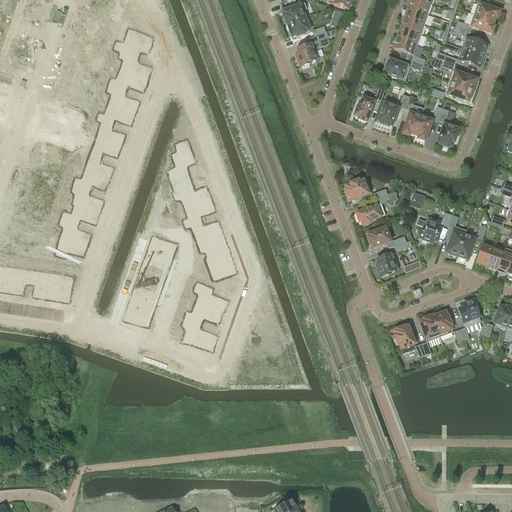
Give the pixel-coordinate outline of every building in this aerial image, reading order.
[(351,1),(348,0),(326,0),(326,4),(347,11),(348,7),(349,7),(351,1)] [(413,11),(427,16),(425,15),(429,6),(431,7),(431,6),(412,0),(410,0),(407,9),(413,11)] [(285,26),(307,18),(304,11),(306,11),(304,4),(281,13),(283,17),(282,18),(285,26)] [(472,16),(493,23),(495,19),(496,20),(499,12),(476,4),(472,16)] [(404,19),(424,27),(427,16),(413,11),(407,9),(404,19)] [(455,28),(466,33),(468,27),(491,35),(494,28),(492,27),(493,23),(472,16),(468,27),(457,23),(455,28)] [(307,18),(285,26),(286,27),(286,26),(291,39),(295,37),(296,38),(298,37),(298,38),(303,36),(305,35),(304,34),(309,32),(304,20),(307,19),(307,18)] [(424,27),(404,19),(400,30),(406,32),(420,37),(424,27)] [(313,38),(325,34),(323,28),(311,33),(313,38)] [(466,33),(455,28),(453,34),(464,38),(466,33)] [(396,40),(417,47),(420,37),(406,32),(400,30),(396,39),(396,40)] [(123,44),(121,52),(132,56),(134,49),(146,53),(146,50),(148,51),(151,42),(150,41),(151,39),(146,37),(146,36),(138,33),(137,34),(133,32),(128,46),(123,44)] [(325,34),(313,38),(316,44),(327,40),(325,34)] [(463,50),(482,57),(486,46),(467,39),(463,50)] [(410,63),(422,67),(424,61),(413,57),(417,47),(396,40),(394,46),(393,50),(413,57),(410,63)] [(298,57),(295,58),(296,60),(298,67),(299,67),(299,69),(301,69),(308,66),(310,65),(309,64),(319,61),(313,45),(296,51),(298,57)] [(482,57),(463,50),(458,62),(478,69),(482,57)] [(121,52),(118,58),(128,61),(125,72),(146,80),(149,72),(147,72),(149,68),(130,61),(132,56),(121,52)] [(443,62),(454,66),(456,61),(445,56),(443,62)] [(422,67),(410,63),(409,69),(389,62),(388,64),(386,64),(386,65),(386,64),(383,72),(384,72),(383,73),(384,73),(384,76),(404,83),(409,69),(420,73),(422,67)] [(454,66),(443,62),(441,68),(452,72),(448,83),(472,92),(472,90),(472,91),(475,83),(476,80),(452,72),(454,66)] [(111,79),(109,86),(120,90),(122,84),(141,91),(142,87),(143,87),(146,80),(125,72),(121,83),(111,79)] [(472,92),(448,83),(444,94),(433,90),(430,96),(442,100),(444,95),(467,103),(472,92)] [(109,86),(106,92),(116,95),(113,106),(134,113),(136,106),(135,106),(137,102),(129,99),(128,99),(125,98),(125,97),(125,98),(118,95),(120,90),(109,86)] [(380,103),(384,91),(378,89),(374,101),(363,97),(358,109),(356,109),(353,117),(358,119),(357,121),(366,124),(374,101),(380,103)] [(384,102),(377,123),(380,124),(379,125),(380,126),(388,129),(388,128),(388,129),(389,127),(391,128),(398,108),(404,110),(408,98),(402,96),(398,107),(384,102)] [(409,112),(401,135),(409,137),(409,136),(413,137),(421,116),(423,110),(412,107),(414,100),(408,98),(404,110),(409,112)] [(99,113),(96,120),(102,122),(102,121),(108,124),(110,118),(116,120),(121,122),(129,125),(129,123),(130,124),(132,118),(131,117),(133,114),(134,113),(113,106),(109,117),(99,113)] [(421,116),(413,137),(418,139),(417,140),(424,143),(432,120),(438,122),(442,110),(436,108),(432,120),(421,116)] [(443,124),(436,144),(439,145),(439,146),(439,147),(447,150),(447,149),(448,150),(448,148),(451,149),(453,145),(454,145),(457,137),(456,136),(458,129),(444,123),(448,113),(442,110),(438,122),(443,124)] [(102,122),(100,128),(104,129),(101,139),(119,146),(120,143),(121,143),(124,136),(106,129),(108,124),(102,121),(102,122)] [(93,148),(90,154),(96,156),(98,151),(116,157),(119,149),(118,149),(119,146),(101,139),(97,149),(93,148)] [(182,171),(174,174),(177,181),(188,176),(185,170),(184,166),(196,161),(193,154),(191,149),(188,140),(176,144),(179,151),(176,152),(176,154),(177,154),(179,160),(178,160),(179,160),(179,162),(178,162),(182,171)] [(90,154),(88,160),(93,162),(89,172),(108,179),(109,174),(110,174),(111,169),(111,168),(94,162),(96,156),(90,154)] [(79,186),(79,187),(85,189),(87,183),(104,189),(104,188),(108,179),(107,179),(108,179),(89,172),(86,182),(81,181),(79,186)] [(346,191),(344,192),(345,192),(344,192),(347,200),(348,201),(349,200),(350,203),(371,195),(365,181),(358,184),(357,183),(349,186),(349,187),(345,189),(346,191)] [(73,184),(71,191),(81,195),(77,205),(97,213),(99,208),(100,209),(102,202),(101,202),(101,201),(93,198),(90,197),(89,197),(83,195),(85,189),(79,187),(79,186),(73,184)] [(511,187),(504,184),(502,190),(511,193),(511,187)] [(184,189),(173,193),(175,199),(185,196),(189,207),(210,199),(209,199),(208,196),(208,195),(206,189),(205,189),(205,188),(198,191),(192,193),(186,195),(184,189)] [(511,193),(502,190),(500,196),(511,199),(508,211),(511,212),(511,193)] [(375,201),(387,197),(385,191),(373,195),(375,201)] [(414,195),(410,207),(419,210),(423,198),(414,195)] [(387,197),(375,201),(377,206),(355,215),(358,224),(360,223),(362,228),(371,224),(370,222),(385,217),(380,205),(389,202),(387,197)] [(193,218),(183,222),(185,227),(191,225),(197,223),(195,218),(201,215),(201,216),(202,215),(205,214),(213,211),(212,207),(213,207),(210,199),(189,207),(193,218)] [(63,212),(61,219),(67,221),(73,223),(75,217),(81,220),(82,220),(85,221),(93,224),(94,223),(95,223),(97,217),(96,217),(97,213),(77,205),(74,216),(63,212)] [(452,217),(447,229),(453,231),(454,228),(457,219),(459,214),(453,212),(452,217)] [(422,228),(418,239),(422,240),(421,242),(432,245),(433,243),(436,244),(442,227),(447,229),(452,217),(444,215),(441,223),(429,219),(426,229),(422,228)] [(495,226),(502,228),(504,222),(492,218),(490,224),(495,226)] [(67,221),(65,227),(69,229),(65,239),(86,246),(88,240),(86,240),(88,235),(71,228),(73,223),(67,221)] [(197,223),(191,225),(193,232),(198,230),(201,240),(221,233),(217,222),(199,229),(197,223)] [(464,237),(456,258),(467,262),(476,239),(481,240),(481,241),(485,229),(480,227),(476,238),(465,234),(464,237)] [(452,233),(445,254),(447,255),(455,258),(456,258),(464,237),(465,234),(465,232),(454,228),(453,231),(452,233)] [(368,238),(366,239),(367,240),(369,247),(370,247),(370,248),(371,247),(372,250),(390,243),(385,229),(367,236),(368,238)] [(221,233),(201,240),(205,250),(223,243),(220,234),(221,233)] [(150,244),(149,248),(167,255),(171,244),(153,238),(151,243),(150,243),(150,244)] [(392,242),(394,248),(406,244),(403,238),(392,242)] [(57,247),(55,254),(58,255),(61,256),(63,250),(80,256),(82,251),(84,252),(86,246),(65,239),(62,249),(57,247)] [(411,248),(409,242),(406,244),(394,248),(396,254),(411,248)] [(223,243),(205,250),(208,259),(227,253),(223,243)] [(482,247),(475,265),(486,269),(492,251),(493,248),(492,251),(482,247)] [(147,253),(145,258),(164,265),(167,255),(149,248),(147,252),(147,253)] [(492,251),(486,269),(496,272),(503,254),(504,252),(493,248),(492,251)] [(503,254),(496,272),(506,276),(511,258),(511,252),(504,250),(504,252),(503,254)] [(227,253),(208,259),(212,269),(231,262),(231,261),(230,262),(227,253)] [(377,267),(375,268),(375,270),(378,278),(379,279),(381,279),(388,276),(390,275),(389,274),(398,271),(392,255),(375,261),(377,267)] [(64,262),(63,265),(70,267),(72,260),(65,258),(64,262)] [(143,265),(142,269),(160,275),(164,265),(145,258),(143,264),(143,265)] [(231,262),(212,269),(216,279),(235,272),(231,262)] [(140,273),(138,279),(156,285),(160,275),(142,269),(140,273),(140,272),(140,273)] [(14,274),(11,292),(22,294),(24,277),(30,278),(31,272),(25,271),(24,275),(14,274)] [(4,272),(1,291),(11,292),(14,274),(4,272)] [(31,272),(30,278),(36,279),(35,284),(34,290),(33,297),(36,297),(45,299),(48,279),(37,277),(38,273),(31,272)] [(48,279),(45,299),(45,298),(55,300),(58,281),(48,279)] [(136,285),(134,289),(153,295),(156,285),(138,279),(136,284),(136,285)] [(58,281),(55,300),(61,301),(66,302),(69,282),(58,281)] [(197,284),(195,290),(205,294),(201,304),(201,305),(221,313),(221,312),(226,301),(215,297),(215,296),(214,296),(206,294),(208,288),(197,284)] [(133,294),(131,299),(149,306),(153,295),(134,289),(133,293),(132,294),(133,294)] [(129,305),(127,309),(146,316),(149,306),(131,299),(129,304),(128,305),(129,305)] [(459,332),(463,343),(469,341),(465,330),(480,324),(476,313),(477,312),(477,311),(474,303),(473,302),(471,303),(471,302),(464,305),(462,306),(463,309),(458,311),(465,329),(459,332)] [(187,312),(185,318),(196,322),(198,316),(217,323),(219,316),(220,317),(220,316),(221,313),(201,305),(197,315),(187,312)] [(505,332),(511,313),(511,310),(505,308),(505,310),(499,308),(493,325),(497,326),(497,328),(505,332)] [(125,314),(123,320),(131,322),(130,323),(131,323),(142,326),(146,316),(127,309),(126,313),(125,314)] [(431,317),(439,339),(452,334),(450,327),(450,326),(450,324),(448,319),(447,317),(446,318),(445,313),(432,318),(432,317),(431,317)] [(420,346),(425,357),(430,355),(426,344),(439,339),(431,317),(431,318),(431,317),(423,320),(422,321),(423,322),(418,323),(426,344),(420,346)] [(185,318),(182,325),(192,329),(188,340),(195,343),(194,344),(203,347),(204,346),(211,348),(211,347),(213,348),(216,338),(215,337),(215,336),(194,328),(196,322),(185,318)] [(487,325),(482,336),(488,339),(492,327),(487,325)] [(425,357),(420,346),(415,348),(407,328),(405,329),(404,328),(403,328),(396,331),(395,331),(396,333),(393,334),(395,338),(394,339),(397,347),(398,347),(402,356),(416,351),(419,359),(425,357)] [(463,343),(459,332),(453,334),(457,345),(463,343)] [(64,452),(0,466),(0,475),(1,475),(2,481),(39,473),(39,475),(67,468),(64,452)] [(291,501),(271,511),(295,511),(297,511),(291,501)]
